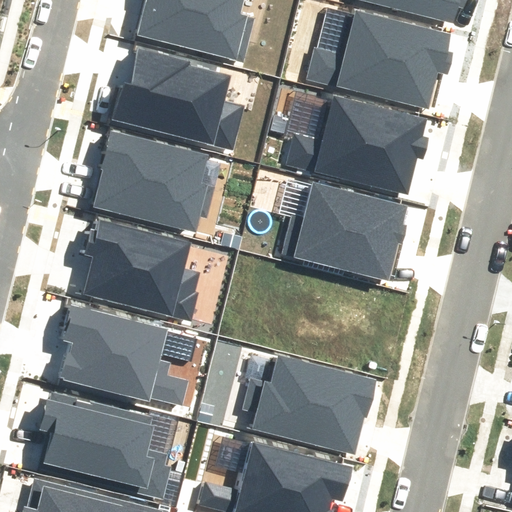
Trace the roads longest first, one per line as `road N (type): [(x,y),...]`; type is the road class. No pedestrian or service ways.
road 1 (residential): [(511,113),(416,511)]
road 2 (residential): [(25,149),(62,0)]
